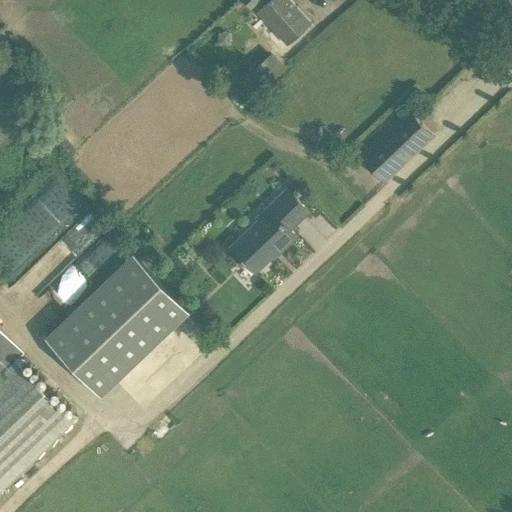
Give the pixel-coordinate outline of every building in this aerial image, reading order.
[(287,45),(311,22),(291,0),(267,0),(256,11),(287,45)] [(241,106),(263,85),(246,67),(224,87),(241,106)] [(0,143),(25,120),(0,93),(0,143)] [(384,182),(432,137),(407,110),(359,155),(384,182)] [(280,251),(297,235),(290,228),(309,210),(287,188),(253,220),(254,222),(231,245),(241,256),(240,257),(244,261),(245,260),(256,271),(278,249),(280,251)] [(102,393),(188,311),(133,253),(46,335),(102,393)] [(0,490),(73,421),(15,361),(24,352),(0,326),(0,490)]
